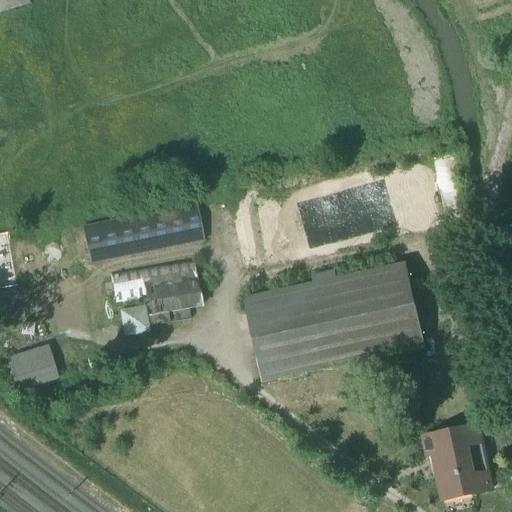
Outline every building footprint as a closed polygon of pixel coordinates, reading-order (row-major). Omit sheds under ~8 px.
[(0,0),(0,14),(28,5),(26,0),(0,0)] [(82,227),(90,266),(204,242),(196,204),(82,227)] [(193,261),(110,275),(115,306),(144,301),(145,307),(119,311),(123,337),(149,333),(148,327),(189,320),(187,311),(202,308),(199,291),(198,291),(193,261)] [(243,300),(262,386),(387,358),(389,368),(410,364),(409,362),(427,358),(425,350),(406,264),(336,280),(334,272),(311,277),(313,285),(243,300)] [(11,374),(16,391),(55,379),(51,363),(11,374)] [(420,438),(425,460),(430,459),(440,505),(495,494),(480,425),(420,438)]
